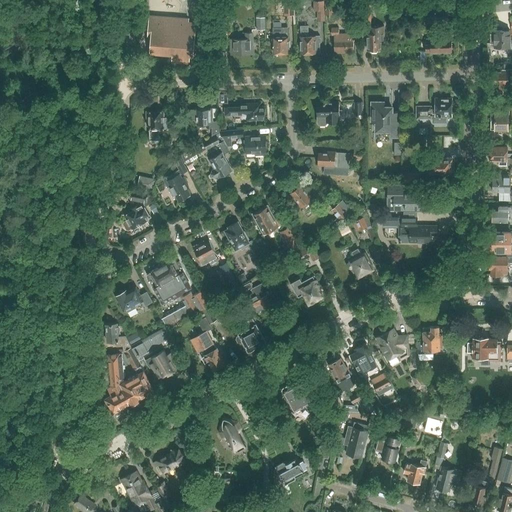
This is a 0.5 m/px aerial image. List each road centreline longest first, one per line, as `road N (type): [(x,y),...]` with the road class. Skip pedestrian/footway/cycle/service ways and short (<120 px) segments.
road 1 (residential): [(88,274),(277,177),(297,142),(295,80)]
road 2 (residential): [(227,388),(399,301),(472,292)]
road 3 (residential): [(472,292),(472,71)]
road 4 (residential): [(54,480),(88,274)]
road 5 (residential): [(54,480),(227,388)]
road 6 (residential): [(88,274),(121,83)]
road 7 (residential): [(295,80),(472,71)]
road 8 (residential): [(121,83),(295,80)]
road 9 (residential): [(227,388),(267,464),(265,511)]
